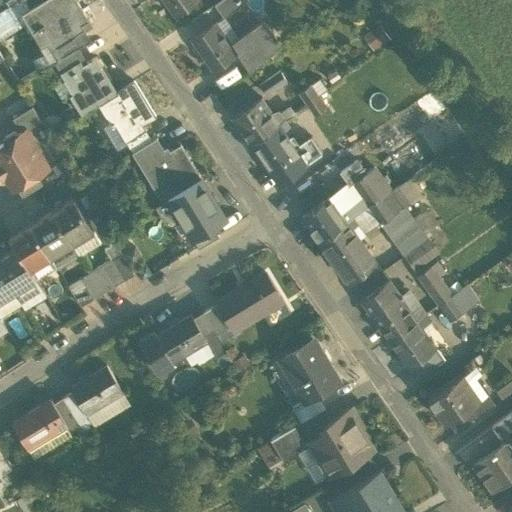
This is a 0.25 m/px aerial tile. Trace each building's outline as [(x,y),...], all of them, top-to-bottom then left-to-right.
[(41,26),(53,46),(78,31),(75,27),(89,19),(77,0),(40,0),(21,12),(33,31),(41,26)] [(166,0),(175,12),(192,0),(166,0)] [(218,0),(216,2),(224,13),(242,0),(218,0)] [(225,14),(217,20),(231,40),(239,35),(225,14)] [(239,35),(231,40),(238,50),(249,66),(281,43),(264,17),(239,35)] [(213,67),(238,50),(231,40),(217,20),(215,18),(191,35),(213,67)] [(379,21),(363,32),(374,47),(390,35),(379,21)] [(53,46),(59,57),(73,48),(84,42),(78,31),(53,46)] [(79,58),(73,48),(59,57),(54,60),(60,70),(79,58)] [(85,110),(101,99),(117,90),(96,54),(83,62),(80,58),(79,58),(60,70),(85,110)] [(262,84),(268,93),(284,81),(278,73),(262,84)] [(320,77),(312,83),(319,93),(327,87),(320,77)] [(134,80),(117,90),(101,99),(126,140),(145,128),(142,122),(155,114),(134,80)] [(299,89),(307,101),(319,93),(312,83),(310,81),(299,89)] [(327,104),(319,93),(307,101),(315,112),(327,104)] [(233,115),(251,140),(284,117),(282,113),(276,117),(271,109),(261,95),(233,115)] [(282,108),(271,109),(276,117),(282,113),(284,117),(295,110),(290,103),(282,108)] [(251,140),(268,165),(296,146),(295,145),(281,124),(286,120),(284,117),(251,140)] [(126,140),(132,149),(151,137),(145,128),(126,140)] [(6,174),(14,187),(47,166),(25,130),(18,134),(14,132),(5,137),(5,142),(0,144),(0,172),(2,176),(6,174)] [(312,133),(295,145),(296,146),(268,165),(278,180),(322,149),(312,133)] [(156,135),(151,137),(132,149),(138,160),(162,145),(156,135)] [(466,136),(450,147),(458,159),(475,147),(466,136)] [(162,199),(169,195),(201,175),(180,141),(165,150),(162,145),(138,160),(162,199)] [(348,180),(349,183),(353,180),(366,172),(369,170),(358,153),(338,167),(348,180)] [(369,170),(366,172),(382,195),(393,188),(376,164),(369,170)] [(370,204),(382,195),(366,172),(353,180),(370,204)] [(222,211),(201,175),(169,195),(181,216),(192,234),(212,222),(210,218),(222,211)] [(410,176),(393,188),(405,205),(422,193),(410,176)] [(329,193),(330,195),(345,216),(351,212),(353,215),(370,204),(353,180),(349,183),(348,180),(329,193)] [(405,205),(393,188),(382,195),(370,204),(382,221),(404,205),(405,205)] [(169,195),(162,199),(156,202),(167,219),(173,221),(181,216),(169,195)] [(302,214),(320,239),(353,215),(351,212),(345,216),(330,195),(302,214)] [(73,197),(52,210),(71,242),(93,229),(73,197)] [(359,237),(381,221),(382,221),(370,204),(353,215),(355,218),(349,222),(359,237)] [(381,221),(396,243),(419,227),(412,217),(404,205),(382,221),(381,221)] [(427,207),(412,217),(419,227),(426,237),(427,238),(428,236),(441,227),(427,207)] [(71,242),(52,210),(31,223),(51,255),(71,242)] [(320,239),(337,264),(365,244),(359,237),(349,222),(355,218),(353,215),(320,239)] [(192,234),(199,245),(219,233),(212,222),(192,234)] [(16,246),(29,268),(46,258),(51,255),(31,223),(9,236),(16,246)] [(426,237),(419,227),(396,243),(403,253),(426,237)] [(427,238),(403,254),(414,270),(440,252),(428,236),(427,238)] [(375,258),(365,244),(337,264),(347,278),(375,258)] [(29,268),(16,246),(0,255),(0,268),(14,291),(35,278),(29,268)] [(121,252),(111,259),(124,280),(134,274),(121,252)] [(53,269),(46,258),(29,268),(35,278),(36,279),(53,269)] [(111,259),(101,265),(114,286),(124,280),(111,259)] [(431,265),(438,276),(445,271),(438,260),(431,265)] [(101,265),(91,271),(104,292),(114,286),(101,265)] [(438,302),(451,294),(438,276),(431,265),(418,274),(438,302)] [(0,299),(14,291),(0,268),(0,299)] [(91,271),(81,277),(93,298),(104,292),(91,271)] [(215,298),(234,329),(284,299),(267,272),(241,287),(239,284),(215,298)] [(81,277),(70,283),(83,305),(93,298),(81,277)] [(362,298),(371,312),(399,293),(389,279),(362,298)] [(465,283),(459,288),(467,299),(463,302),(469,309),(480,301),(466,283),(465,283)] [(409,287),(400,294),(414,314),(419,310),(422,314),(424,313),(426,311),(409,287)] [(463,311),(469,309),(463,302),(467,299),(459,288),(451,294),(463,311)] [(371,312),(389,337),(422,314),(419,310),(414,314),(400,294),(399,293),(371,312)] [(451,320),(463,311),(451,294),(438,302),(451,320)] [(213,304),(203,310),(216,332),(227,326),(213,304)] [(206,338),(216,332),(203,310),(193,317),(206,338)] [(191,313),(156,334),(155,335),(170,360),(171,359),(185,351),(206,338),(193,317),(191,313)] [(389,337),(407,362),(434,343),(422,326),(429,321),(424,313),(422,314),(389,337)] [(173,362),(171,359),(170,360),(155,335),(156,334),(154,331),(140,340),(159,371),(173,362)] [(281,356),(305,397),(316,390),(337,378),(313,337),(281,356)] [(213,350),(206,338),(185,351),(190,359),(194,357),(199,358),(213,350)] [(444,357),(434,343),(407,362),(416,376),(444,357)] [(475,363),(463,372),(469,380),(477,375),(480,372),(475,363)] [(74,389),(87,410),(121,389),(106,364),(72,385),(74,389)] [(430,396),(448,421),(451,419),(469,406),(479,399),(478,398),(467,382),(469,380),(463,372),(430,396)] [(469,380),(467,382),(478,398),(488,391),(477,375),(469,380)] [(511,377),(496,389),(502,399),(511,391),(511,377)] [(74,389),(63,396),(76,417),(83,428),(93,421),(87,410),(74,389)] [(129,402),(121,389),(87,410),(93,421),(95,423),(129,402)] [(292,404),(301,419),(325,405),(316,390),(305,397),(292,404)] [(479,399),(469,406),(477,416),(496,402),(488,391),(478,398),(479,399)] [(66,424),(76,417),(63,396),(52,402),(66,424)] [(12,421),(28,447),(65,424),(66,424),(52,402),(50,398),(12,421)] [(458,429),(477,416),(469,406),(451,419),(458,429)] [(322,455),(331,470),(371,446),(349,408),(324,423),(327,428),(310,438),(321,456),(322,455)] [(511,410),(492,425),(499,436),(511,426),(511,410)] [(71,433),(73,437),(84,430),(82,428),(83,428),(76,417),(66,424),(65,424),(71,433)] [(271,437),(283,458),(307,444),(295,423),(271,437)] [(71,433),(65,424),(28,447),(34,456),(68,435),(71,433)] [(473,459),(493,488),(511,474),(511,453),(502,439),(473,459)] [(0,473),(11,467),(0,450),(0,473)] [(360,511),(401,511),(405,510),(379,468),(331,497),(340,511),(349,511),(357,507),(360,511)] [(25,511),(24,511),(38,511),(27,493),(17,499),(25,511)] [(285,511),(312,511),(305,500),(285,511)]
